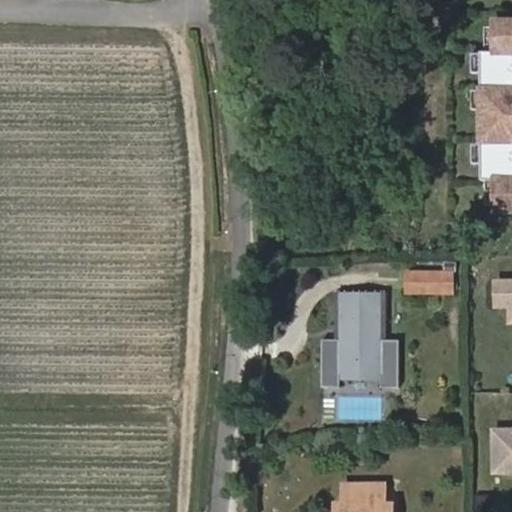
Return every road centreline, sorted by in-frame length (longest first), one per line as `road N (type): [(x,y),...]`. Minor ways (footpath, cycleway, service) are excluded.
road 1 (residential): [(216,0),(241,185),(241,287),(221,511)]
road 2 (track): [(180,511),(197,225),(193,106),(178,15)]
road 3 (track): [(217,8),(159,18),(0,11)]
